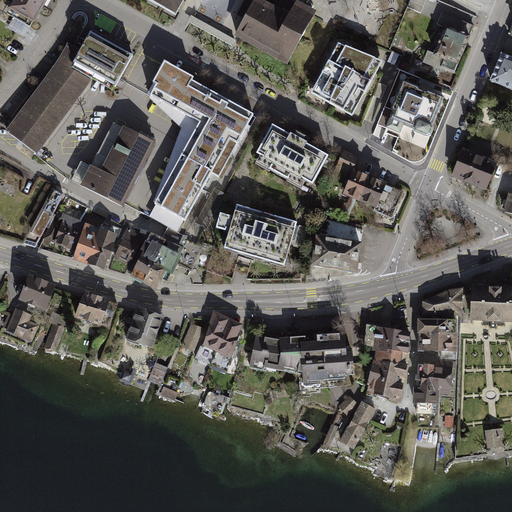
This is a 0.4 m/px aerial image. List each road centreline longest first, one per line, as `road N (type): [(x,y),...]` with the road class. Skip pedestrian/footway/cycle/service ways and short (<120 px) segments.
road 1 (primary): [(392,285),(312,299),(175,300),(0,254)]
road 2 (residential): [(161,39),(428,187)]
road 3 (residential): [(505,0),(428,187)]
road 4 (primary): [(511,245),(392,285)]
